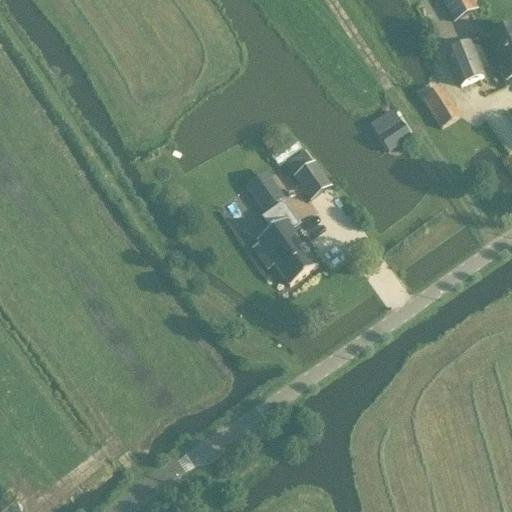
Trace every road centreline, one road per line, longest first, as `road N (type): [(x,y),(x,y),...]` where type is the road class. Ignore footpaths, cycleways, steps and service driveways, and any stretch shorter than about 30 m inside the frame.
road 1 (tertiary): [(511,238),(260,413)]
road 2 (tertiary): [(122,511),(260,413)]
